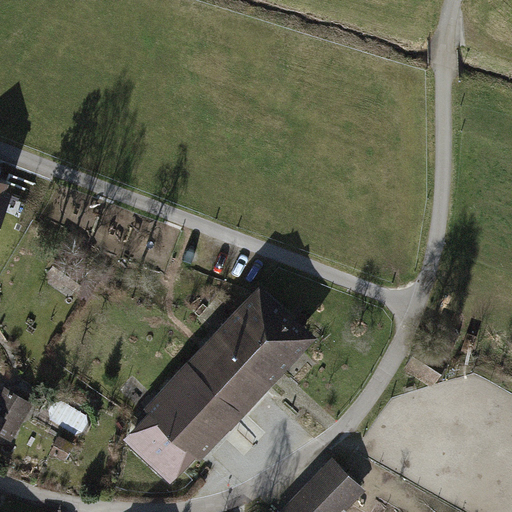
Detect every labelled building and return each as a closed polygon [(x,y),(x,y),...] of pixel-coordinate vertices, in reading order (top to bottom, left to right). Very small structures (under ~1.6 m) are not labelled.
[(186,228),(98,202),(91,227),(149,244),(145,261),(174,269),(186,228)] [(260,283),(146,407),(149,410),(123,438),(172,482),(196,456),(201,460),(317,335),(260,283)] [(3,384),(0,388),(0,433),(13,441),(35,402),(3,384)] [(76,443),(59,435),(50,453),(67,461),(76,443)] [(333,455),(276,511),(340,511),(366,487),(333,455)]
